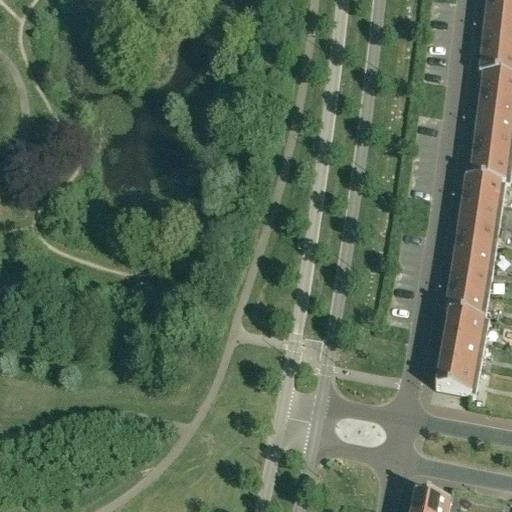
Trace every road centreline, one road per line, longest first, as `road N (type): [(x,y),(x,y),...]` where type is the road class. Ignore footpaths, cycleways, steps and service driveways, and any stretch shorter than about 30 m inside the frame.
road 1 (tertiary): [(316,421),(380,0)]
road 2 (residential): [(405,420),(463,0)]
road 3 (tertiary): [(341,0),(282,411)]
